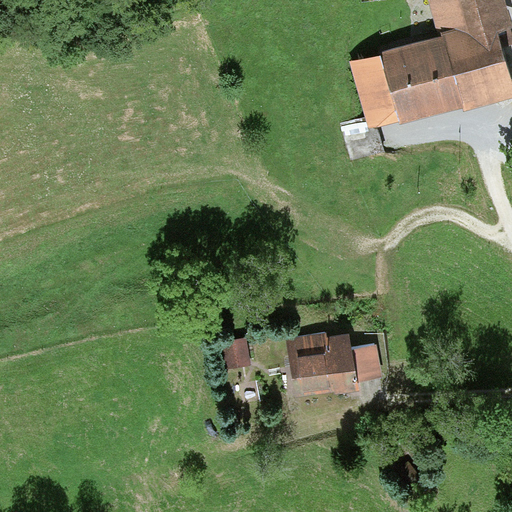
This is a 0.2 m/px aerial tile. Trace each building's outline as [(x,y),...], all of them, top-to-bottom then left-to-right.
[(511,8),(509,0),(431,0),(440,28),(350,54),(369,121),(400,112),(402,117),(465,99),(466,102),(511,88),(511,63),(500,22),(511,18),(511,8)] [(326,327),(287,334),(297,392),(335,384),(336,387),(361,382),(360,375),(353,342),(350,325),(327,329),(326,327)] [(252,362),(247,333),(221,338),(227,366),(252,362)] [(377,338),(353,342),(360,375),(383,372),(377,338)] [(409,455),(388,468),(404,492),(424,479),(409,455)]
